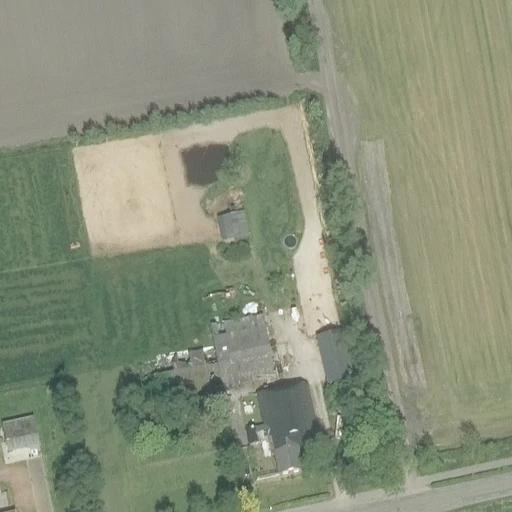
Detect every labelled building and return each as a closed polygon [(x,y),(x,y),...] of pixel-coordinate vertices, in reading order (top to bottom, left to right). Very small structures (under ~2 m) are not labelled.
[(239,238),(251,237),(250,213),(237,214),(239,238)] [(138,365),(144,402),(275,380),(264,318),(210,328),(214,352),(138,365)] [(308,386),(277,392),(260,395),(258,395),(264,428),(246,431),(249,447),(261,445),(260,442),(268,441),(271,457),(275,457),(279,477),(302,472),(298,451),(320,447),(308,386)] [(190,420),(217,416),(214,396),(187,400),(190,420)] [(33,419),(2,426),(8,455),(40,448),(33,419)]
